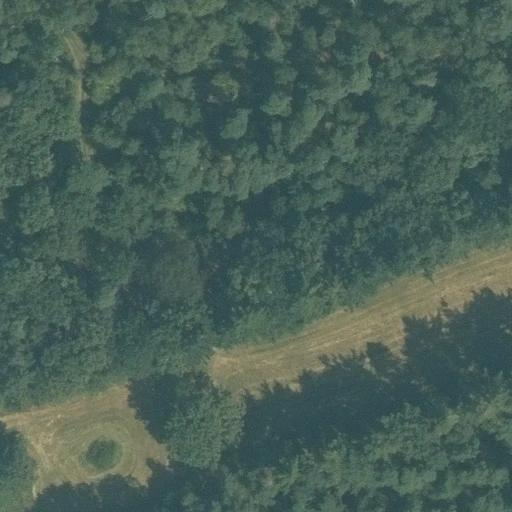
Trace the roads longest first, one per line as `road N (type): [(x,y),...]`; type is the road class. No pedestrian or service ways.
road 1 (track): [(51,0),(80,54),(83,157),(97,221),(133,279),(159,348),(170,414),(211,511)]
road 2 (track): [(511,59),(228,64),(83,106)]
